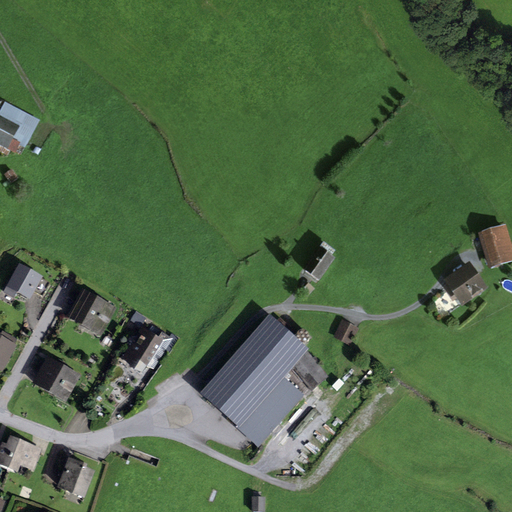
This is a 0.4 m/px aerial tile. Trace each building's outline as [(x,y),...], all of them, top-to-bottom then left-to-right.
[(38,122),(6,105),(0,116),(0,120),(31,136),(38,122)] [(31,136),(0,120),(0,148),(2,145),(10,149),(15,152),(19,145),(24,148),(31,136)] [(0,148),(0,150),(7,155),(10,149),(2,145),(0,148)] [(15,152),(21,154),(24,148),(19,145),(15,152)] [(511,260),(511,252),(505,230),(482,236),(491,266),(511,260)] [(324,245),(305,271),(319,281),(334,259),(330,257),(333,253),(324,245)] [(464,297),(467,300),(483,289),(468,267),(448,282),(460,300),(464,297)] [(32,291),(42,296),(49,284),(21,269),(12,284),(10,283),(5,292),(14,297),(17,291),(29,297),(32,291)] [(309,286),(303,292),(308,296),(313,290),(309,286)] [(71,317),(99,333),(112,310),(98,302),(93,300),(84,295),(71,317)] [(141,326),(145,319),(136,314),(132,320),(141,326)] [(291,366),(312,390),(328,377),(318,366),(320,364),(315,357),(313,359),(306,351),(291,338),(295,333),(279,319),(275,324),(270,320),(204,396),(259,445),(302,396),(281,378),(291,366)] [(343,323),(336,337),(349,343),(356,330),(343,323)] [(149,333),(155,337),(158,331),(152,327),(149,333)] [(141,328),(125,354),(147,368),(163,342),(158,339),(155,337),(149,333),(141,328)] [(300,332),(298,334),(296,338),(297,341),(299,343),(302,345),(305,344),(308,342),(309,339),(309,336),(307,333),(304,332),(300,332)] [(0,335),(0,366),(2,368),(14,347),(13,347),(16,340),(3,333),(1,336),(0,335)] [(147,368),(153,368),(171,340),(162,334),(158,339),(163,342),(147,368)] [(147,368),(125,354),(123,358),(126,361),(135,370),(143,373),(147,368)] [(48,361),(35,384),(65,400),(78,377),(63,369),(57,366),(48,361)] [(79,408),(96,419),(104,406),(87,395),(79,408)] [(17,471),(19,464),(32,469),(38,455),(31,452),(32,448),(11,440),(8,448),(3,446),(0,453),(0,460),(7,464),(6,467),(17,471)] [(84,468),(70,463),(66,472),(57,469),(56,472),(58,478),(63,480),(60,488),(74,493),(75,490),(84,494),(91,474),(84,471),(85,470),(83,469),(84,468)] [(263,511),(264,499),(253,499),(252,511),(263,511)]
